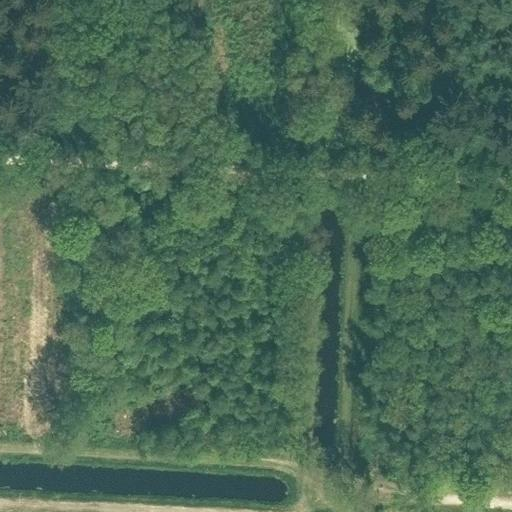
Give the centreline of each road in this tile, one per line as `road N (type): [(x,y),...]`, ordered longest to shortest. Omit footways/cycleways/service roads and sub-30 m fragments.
road 1 (track): [(354,172),(343,497)]
road 2 (track): [(183,511),(0,503)]
road 3 (track): [(343,497),(511,503)]
road 4 (track): [(185,165),(194,0)]
